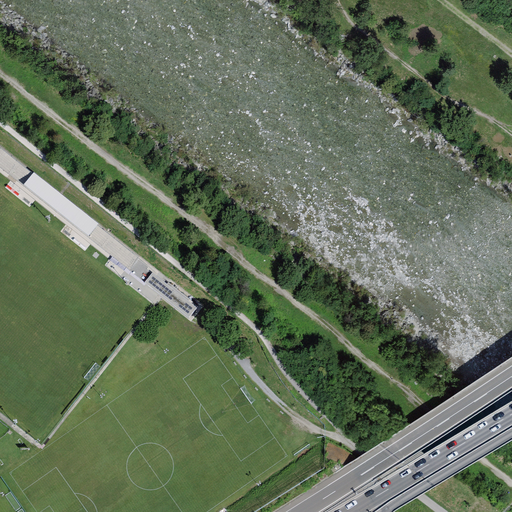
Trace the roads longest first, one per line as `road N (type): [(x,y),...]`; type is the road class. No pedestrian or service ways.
road 1 (track): [(0,124),(260,332),(292,383),(356,443)]
road 2 (primary): [(511,375),(300,511)]
road 3 (track): [(203,320),(280,404),(356,443)]
road 4 (primary): [(350,511),(511,413)]
